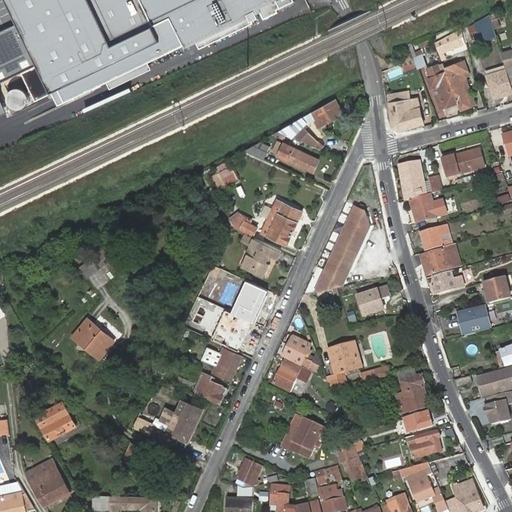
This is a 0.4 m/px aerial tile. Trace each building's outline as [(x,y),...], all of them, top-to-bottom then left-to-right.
[(9,0),(21,23),(0,32),(0,100),(3,100),(0,94),(0,84),(24,73),(32,90),(28,92),(31,98),(35,96),(37,100),(61,89),(67,101),(202,37),(207,47),(257,23),(256,21),(262,18),(258,11),(267,7),(271,16),(285,10),(284,7),(294,2),(292,0),(9,0)] [(490,16),(475,24),(478,31),(482,30),(485,38),(496,35),(490,16)] [(463,38),(437,49),(442,62),(467,51),(463,38)] [(511,51),(511,50),(501,53),(505,66),(511,64),(511,51)] [(412,59),(407,61),(409,67),(415,65),(412,59)] [(447,75),(442,64),(439,65),(439,67),(432,70),(434,76),(427,78),(439,110),(458,104),(447,75)] [(466,68),(447,75),(458,104),(460,110),(471,106),(462,81),(470,78),(466,68)] [(511,89),(511,84),(506,70),(487,76),(494,98),(511,92),(511,89)] [(29,98),(26,92),(21,88),(15,88),(12,89),(7,93),(5,99),(7,105),(11,110),(14,111),(20,111),(25,109),(29,103),(29,98)] [(393,95),(394,103),(409,100),(407,92),(393,95)] [(394,128),(399,131),(423,124),(415,99),(409,100),(394,103),(389,105),(393,122),(394,128)] [(334,100),(278,132),(286,136),(301,144),(303,141),(307,144),(309,143),(314,147),(318,143),(303,129),(307,124),(316,119),(320,127),(342,114),(334,100)] [(511,133),(503,136),(508,156),(509,156),(511,166),(511,133)] [(273,152),(277,157),(283,145),(277,143),(273,152)] [(259,145),(253,148),(266,154),(268,149),(259,145)] [(283,145),(277,157),(287,162),(312,173),(318,161),(293,149),(283,145)] [(253,148),(244,153),(252,157),(262,162),(266,154),(253,148)] [(454,156),(443,160),(448,177),(483,167),(478,149),(454,156)] [(400,166),(406,202),(410,201),(425,196),(419,162),(400,166)] [(208,173),(216,189),(236,179),(228,163),(208,173)] [(457,182),(458,186),(469,183),(475,182),(474,177),(457,182)] [(428,183),(431,195),(441,191),(438,178),(430,181),(428,183)] [(425,196),(410,201),(416,223),(437,217),(430,195),(425,196)] [(494,206),(509,203),(508,195),(493,198),(494,206)] [(300,209),(282,200),(277,209),(281,210),(271,230),(268,229),(266,232),(270,233),(269,235),(288,244),(298,222),(295,220),(300,209)] [(504,215),(511,212),(511,203),(501,206),(504,215)] [(355,205),(316,292),(338,287),(342,287),(360,247),(361,248),(364,242),(363,241),(370,226),(365,210),(355,205)] [(304,211),(300,209),(295,220),(298,222),(304,211)] [(246,219),(242,227),(254,234),(258,226),(246,219)] [(447,226),(420,234),(425,252),(452,244),(451,241),(443,243),(441,238),(450,235),(447,226)] [(281,250),(254,236),(241,262),(264,274),(269,263),(267,263),(265,261),(268,255),(271,256),(277,259),(281,250)] [(421,256),(423,264),(428,263),(432,274),(457,267),(452,246),(444,249),(444,250),(421,256)] [(105,264),(98,255),(93,259),(100,268),(105,264)] [(86,261),(94,272),(100,268),(93,259),(91,257),(86,261)] [(264,274),(241,262),(240,265),(263,277),(264,274)] [(87,263),(81,267),(88,276),(94,272),(87,263)] [(428,263),(423,264),(426,276),(432,274),(428,263)] [(226,291),(233,276),(215,267),(208,282),(226,291)] [(451,272),(432,277),(437,294),(464,286),(462,277),(453,279),(451,272)] [(484,283),(490,305),(511,299),(505,277),(484,283)] [(230,313),(250,324),(267,289),(246,280),(230,313)] [(201,294),(211,300),(218,290),(209,283),(201,294)] [(363,314),(391,306),(385,285),(357,294),(363,314)] [(486,305),(460,312),(467,336),(492,330),(486,305)] [(230,313),(225,311),(216,330),(228,336),(228,338),(240,344),(250,324),(230,313)] [(349,324),(356,322),(353,312),(346,313),(349,324)] [(87,318),(73,336),(100,359),(115,341),(87,318)] [(450,342),(455,362),(481,356),(476,335),(450,342)] [(293,338),(283,357),(308,369),(311,363),(304,359),(307,354),(310,355),(311,352),(308,350),(311,346),(293,338)] [(358,357),(354,344),(350,345),(354,359),(358,357)] [(354,359),(350,345),(330,351),(333,364),(329,365),(332,376),(361,368),(358,357),(354,359)] [(511,348),(502,353),(507,368),(509,368),(511,367),(511,348)] [(228,351),(217,374),(231,380),(242,358),(228,351)] [(496,355),(501,370),(507,368),(502,353),(496,355)] [(307,370),(286,360),(274,383),(291,391),(297,378),(302,380),(307,370)] [(417,377),(414,367),(376,378),(371,379),(373,387),(400,379),(404,393),(424,387),(425,387),(421,376),(417,377)] [(478,378),(482,398),(511,390),(511,370),(496,374),(478,378)] [(376,378),(374,371),(361,375),(363,382),(371,379),(376,378)] [(210,381),(212,377),(205,374),(197,393),(221,403),(227,389),(210,381)] [(454,380),(457,388),(473,384),(471,377),(454,380)] [(333,390),(348,386),(346,379),(331,383),(333,390)] [(429,406),(424,387),(404,393),(396,396),(401,413),(408,411),(408,412),(429,406)] [(511,395),(511,392),(486,399),(493,425),(511,421),(507,406),(511,404),(511,395)] [(182,401),(177,412),(170,426),(167,433),(186,442),(197,421),(187,417),(192,406),(182,401)] [(37,417),(50,440),(76,427),(63,403),(37,417)] [(177,412),(167,407),(161,421),(170,426),(177,412)] [(404,419),(408,433),(431,426),(427,411),(418,414),(418,415),(404,419)] [(0,418),(0,433),(9,432),(7,417),(0,418)] [(323,429),(298,417),(294,425),(300,427),(290,450),(309,459),(323,429)] [(154,426),(139,419),(134,428),(150,436),(154,426)] [(294,425),(284,448),(290,450),(300,427),(294,425)] [(440,438),(438,431),(415,436),(417,444),(411,446),(415,459),(442,452),(439,439),(440,438)] [(356,452),(363,450),(355,432),(348,434),(352,445),(356,452)] [(494,446),(503,444),(502,437),(492,439),(494,446)] [(131,444),(126,455),(142,462),(147,451),(131,444)] [(359,461),(356,452),(352,445),(339,450),(341,466),(359,461)] [(52,460),(27,473),(28,477),(30,480),(56,466),(52,460)] [(262,468),(246,460),(236,478),(238,479),(234,485),(237,486),(243,489),(254,486),(255,486),(256,482),(255,481),(262,468)] [(400,471),(410,469),(408,461),(391,466),(393,473),(400,471)] [(433,474),(429,464),(410,469),(400,471),(402,478),(411,475),(412,479),(424,474),(426,477),(433,474)] [(30,480),(45,507),(70,494),(56,466),(30,480)] [(402,478),(400,471),(393,473),(392,474),(395,480),(402,478)] [(424,474),(412,479),(408,480),(418,503),(434,497),(432,492),(426,477),(424,474)] [(376,486),(373,478),(368,480),(371,487),(376,486)] [(18,481),(0,485),(0,496),(24,491),(18,481)] [(462,511),(477,511),(484,509),(473,482),(454,490),(457,498),(462,511)] [(315,484),(307,486),(310,499),(319,497),(317,490),(315,484)] [(240,511),(243,489),(237,486),(236,501),(227,500),(225,511),(240,511)] [(251,511),(254,486),(243,489),(240,511),(251,511)] [(335,486),(324,489),(326,495),(337,493),(335,486)] [(278,507),(277,511),(285,511),(288,490),(271,489),(269,506),(278,507)] [(324,489),(317,490),(319,497),(322,511),(338,511),(346,510),(342,492),(337,493),(326,495),(324,489)] [(440,489),(432,492),(434,497),(435,499),(443,496),(440,489)] [(24,491),(0,496),(0,511),(17,511),(34,509),(24,491)] [(111,496),(94,496),(94,511),(110,511),(111,496)] [(156,511),(157,497),(111,496),(110,511),(120,511),(120,508),(143,508),(143,511),(156,511)] [(443,496),(435,499),(440,511),(441,511),(448,509),(443,496)] [(462,511),(457,498),(445,502),(448,509),(449,511),(462,511)] [(397,502),(385,506),(388,511),(390,511),(390,510),(399,507),(397,502)] [(381,508),(383,511),(410,511),(407,503),(399,507),(390,510),(390,511),(388,511),(385,506),(381,508)]
